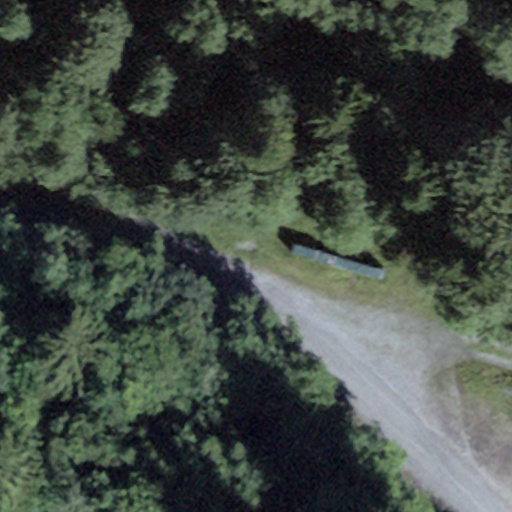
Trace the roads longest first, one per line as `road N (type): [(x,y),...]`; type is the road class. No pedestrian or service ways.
road 1 (track): [(0,184),(100,219),(285,338)]
road 2 (track): [(285,338),(494,511)]
road 3 (track): [(285,338),(470,339),(511,360)]
